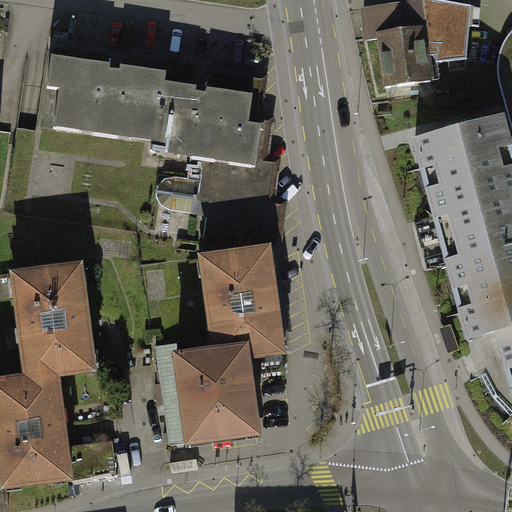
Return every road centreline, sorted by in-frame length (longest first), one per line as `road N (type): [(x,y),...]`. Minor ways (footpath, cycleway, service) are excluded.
road 1 (primary): [(452,492),(421,386),(336,164)]
road 2 (primary): [(336,164),(339,242),(407,487)]
road 3 (secondary): [(407,487),(325,485),(156,511)]
road 4 (primary): [(309,0),(336,164)]
road 5 (unknown): [(137,482),(124,360),(111,329)]
